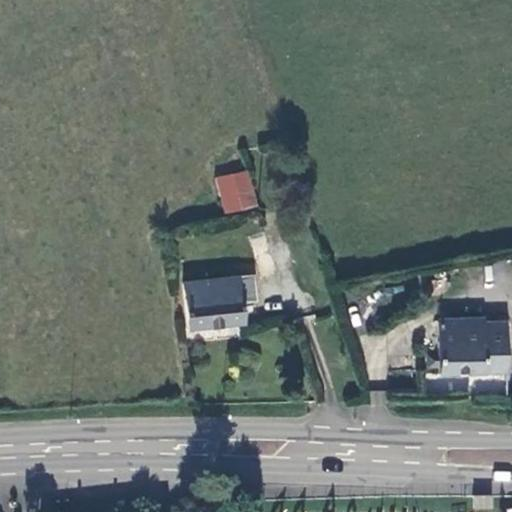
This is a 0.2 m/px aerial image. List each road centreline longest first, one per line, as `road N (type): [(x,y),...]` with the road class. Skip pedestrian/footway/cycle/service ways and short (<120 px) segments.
road 1 (tertiary): [(511,440),(219,430),(0,440)]
road 2 (tertiary): [(0,455),(511,474)]
